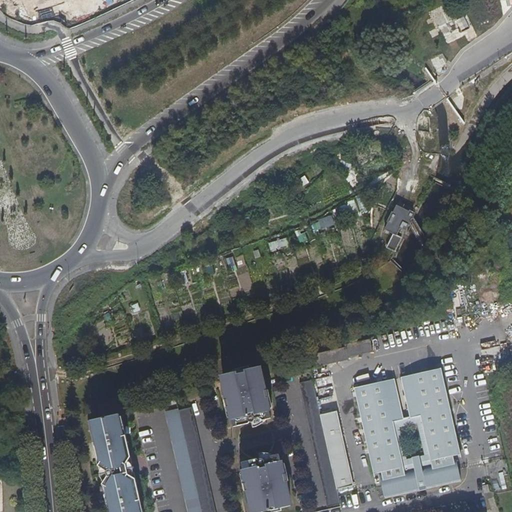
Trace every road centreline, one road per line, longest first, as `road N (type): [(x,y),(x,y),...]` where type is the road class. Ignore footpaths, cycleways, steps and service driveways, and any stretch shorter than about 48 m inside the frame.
road 1 (unclassified): [(147,242),(291,138),(405,112),(441,90)]
road 2 (primary): [(100,197),(140,142),(330,0)]
road 3 (primary): [(100,197),(92,154),(48,81),(22,59)]
road 4 (primary): [(161,0),(22,59)]
road 5 (primary): [(40,394),(40,317),(55,272)]
